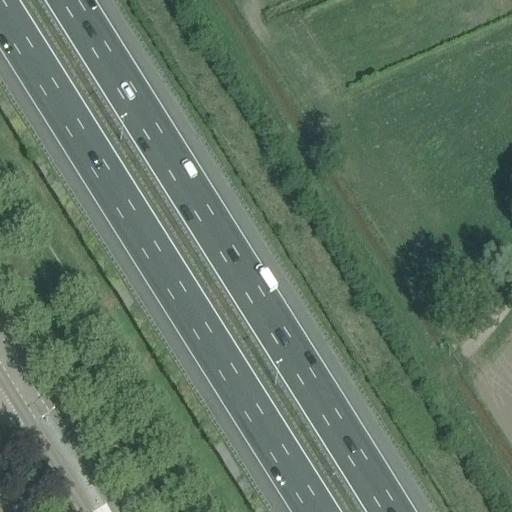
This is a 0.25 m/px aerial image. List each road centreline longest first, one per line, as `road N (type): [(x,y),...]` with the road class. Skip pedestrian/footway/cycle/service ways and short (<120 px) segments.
road 1 (motorway): [(388,511),(66,0)]
road 2 (motorway): [(2,0),(324,511)]
road 3 (secondary): [(118,511),(40,386)]
road 4 (secondary): [(16,400),(87,511)]
